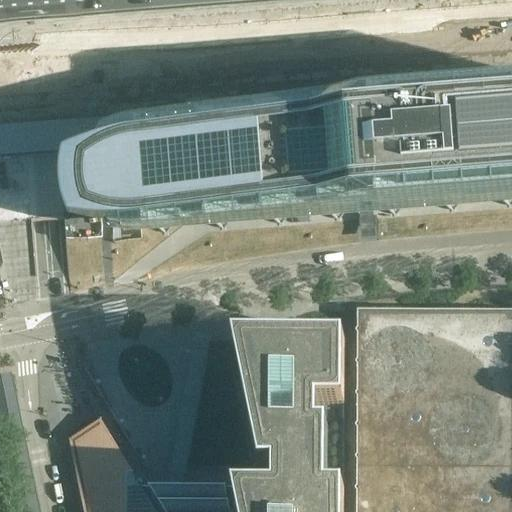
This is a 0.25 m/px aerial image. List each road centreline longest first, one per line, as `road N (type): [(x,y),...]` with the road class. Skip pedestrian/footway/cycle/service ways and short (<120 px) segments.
road 1 (motorway): [(0,71),(511,20)]
road 2 (residential): [(9,334),(300,277),(511,257)]
road 3 (residential): [(47,511),(9,334)]
